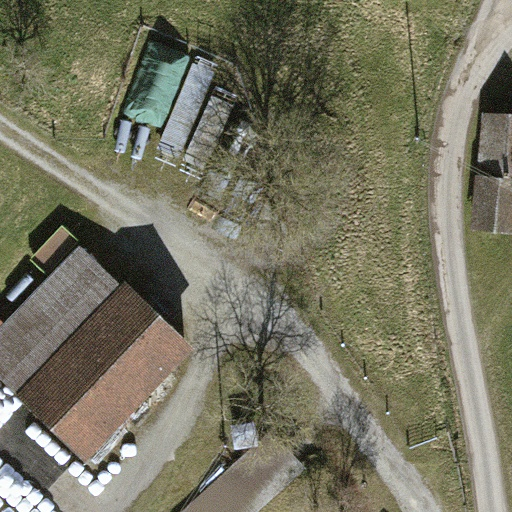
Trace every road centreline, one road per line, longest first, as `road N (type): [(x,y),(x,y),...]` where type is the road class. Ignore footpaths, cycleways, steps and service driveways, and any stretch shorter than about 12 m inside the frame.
road 1 (track): [(0,110),(183,221),(286,306),(423,511)]
road 2 (track): [(494,511),(448,206),(461,102),(496,40)]
